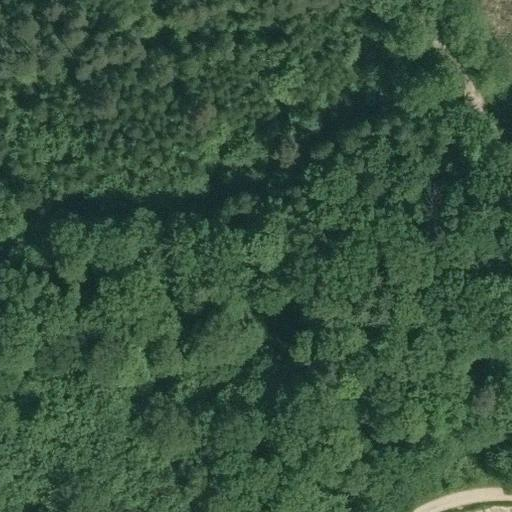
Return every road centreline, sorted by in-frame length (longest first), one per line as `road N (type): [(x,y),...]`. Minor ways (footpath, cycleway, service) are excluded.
road 1 (track): [(0,289),(511,353)]
road 2 (track): [(511,97),(441,0)]
